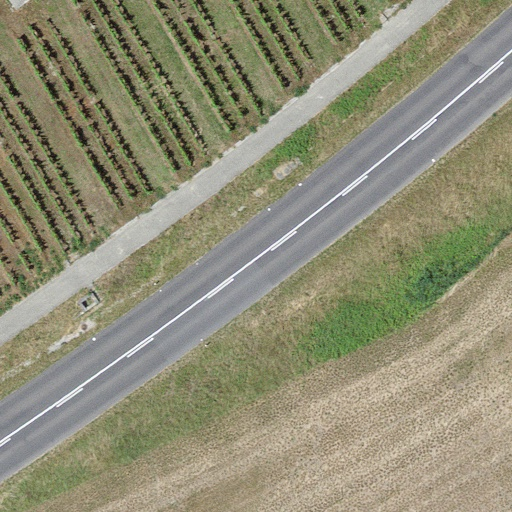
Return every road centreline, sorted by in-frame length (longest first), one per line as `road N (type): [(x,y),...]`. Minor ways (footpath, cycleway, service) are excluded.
road 1 (secondary): [(0,438),(284,243),(511,62)]
road 2 (track): [(375,0),(0,320)]
